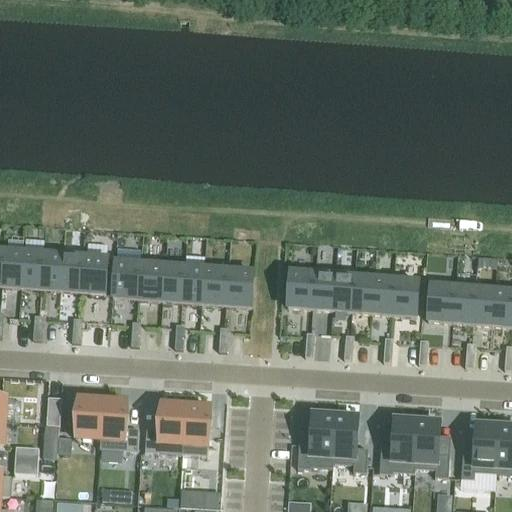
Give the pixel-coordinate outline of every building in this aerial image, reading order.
[(0,268),(0,291),(20,293),(23,257),(1,255),(0,268)] [(44,258),(23,257),(20,293),(41,294),(44,258)] [(65,260),(44,258),(41,294),(63,296),(65,260)] [(84,297),(87,261),(65,260),(63,296),(84,297)] [(84,297),(106,299),(108,263),(87,261),(84,297)] [(139,268),(116,266),(113,302),(136,304),(139,268)] [(136,304),(159,306),(162,270),(139,268),(136,304)] [(185,272),(162,270),(159,306),(182,307),(185,272)] [(182,307),(205,309),(208,273),(185,272),(182,307)] [(205,309),(229,311),(231,275),(208,273),(205,309)] [(229,311),(252,313),(254,277),(231,275),(229,311)] [(290,276),(288,312),(313,314),(316,278),(290,276)] [(316,278),(313,314),(333,316),(335,280),(316,278)] [(335,280),(333,316),(352,317),(355,281),(335,280)] [(355,281),(352,317),(372,319),(375,283),(355,281)] [(375,283),(372,319),(391,320),(394,284),(375,283)] [(394,284),(391,320),(417,322),(419,286),(394,284)] [(431,290),(428,326),(453,328),(456,292),(431,290)] [(456,292),(453,328),(473,329),(476,293),(456,292)] [(476,293),(473,329),(493,331),(495,295),(476,293)] [(511,296),(495,295),(493,331),(511,332),(511,296)] [(35,320),(34,332),(42,333),(43,321),(35,320)] [(74,323),(73,335),(82,336),(82,324),(74,323)] [(133,327),(132,339),(140,339),(141,327),(133,327)] [(177,329),(176,341),(184,342),(185,330),(177,329)] [(33,344),(42,345),(42,333),(34,332),(33,344)] [(221,332),(220,344),(228,345),(229,333),(221,332)] [(81,347),(82,336),(73,335),(73,347),(81,348),(81,347)] [(307,338),(306,350),(314,350),(315,338),(307,338)] [(140,351),(140,339),(132,339),(131,351),(140,351)] [(346,340),(345,352),(353,353),(354,341),(346,340)] [(183,354),(184,342),(176,341),(175,353),(183,354)] [(386,343),(385,355),(393,355),(394,344),(386,343)] [(227,357),(228,345),(220,344),(219,356),(227,357)] [(421,345),(419,369),(427,370),(429,346),(421,345)] [(467,348),(466,360),(475,361),(476,349),(467,348)] [(306,350),(305,361),(313,362),(314,350),(306,350)] [(345,352),(344,364),(352,365),(353,353),(345,352)] [(385,355),(384,367),(392,367),(393,355),(385,355)] [(466,360),(466,372),(474,373),(475,361),(466,360)] [(0,401),(0,426),(5,427),(19,428),(21,405),(7,404),(7,402),(0,401)] [(79,403),(76,443),(101,445),(103,405),(79,403)] [(101,444),(100,454),(138,456),(140,434),(127,433),(128,406),(104,405),(101,444)] [(48,407),(47,430),(60,431),(62,407),(48,407)] [(147,434),(145,457),(183,459),(186,410),(162,409),(160,435),(147,434)] [(186,410),(183,459),(208,461),(211,412),(186,410)] [(299,450),(298,473),(311,474),(311,472),(332,473),(336,420),(313,418),(311,450),(299,450)] [(336,420),(332,473),(333,473),(334,469),(354,470),(354,477),(367,478),(369,454),(356,453),(358,421),(336,420)] [(381,455),(380,479),(393,479),(393,477),(414,478),(418,425),(395,424),(394,437),(393,456),(381,455)] [(418,425),(414,478),(415,478),(416,474),(436,475),(436,482),(449,483),(450,459),(439,458),(440,440),(441,427),(418,425)] [(497,474),(500,430),(477,429),(475,461),(463,460),(461,484),(475,485),(476,473),(497,474)] [(511,431),(500,430),(497,474),(511,475),(511,431)] [(16,451),(15,465),(39,466),(39,453),(16,451)] [(15,465),(14,478),(38,479),(39,466),(15,465)] [(0,475),(0,500),(10,501),(11,481),(2,480),(2,476),(0,475)] [(125,493),(124,506),(134,507),(135,494),(125,493)] [(206,497),(204,511),(220,511),(222,498),(206,497)]
